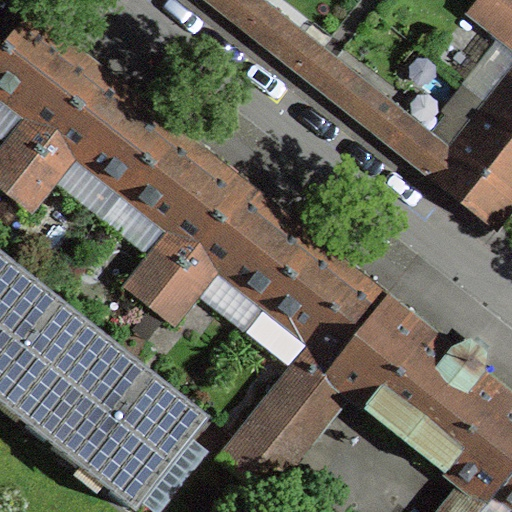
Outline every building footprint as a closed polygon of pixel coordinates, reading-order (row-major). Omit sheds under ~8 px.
[(207,0),(302,74),(322,49),(260,0),(207,0)] [(511,7),(502,0),(478,0),(469,12),(499,37),(511,46),(511,70),(487,103),(511,122),(511,7)] [(0,152),(0,186),(7,192),(104,70),(61,36),(32,14),(0,54),(0,96),(27,118),(0,152)] [(322,49),(302,74),(308,80),(313,84),(334,58),(328,53),(322,49)] [(511,207),(511,122),(487,103),(449,150),(334,58),(313,84),(496,228),(507,214),(511,207)] [(75,156),(122,194),(175,127),(134,94),(104,70),(7,192),(31,211),(75,156)] [(126,286),(150,305),(246,183),(205,150),(175,127),(122,194),(169,231),(126,286)] [(276,207),(246,183),(150,305),(173,324),(217,269),(264,306),(317,239),(276,207)] [(346,262),(317,239),(264,306),(311,343),(219,459),(244,478),(292,417),(388,296),(346,262)] [(136,510),(179,455),(162,441),(185,413),(0,266),(0,380),(31,405),(21,419),(52,444),(63,430),(115,472),(104,485),(136,510)] [(292,417),(316,436),(349,395),(461,485),(439,511),(477,511),(494,491),(511,468),(511,394),(482,371),(485,353),(477,347),(471,341),(454,348),(388,296),(292,417)] [(511,468),(494,491),(511,505),(511,468)]
